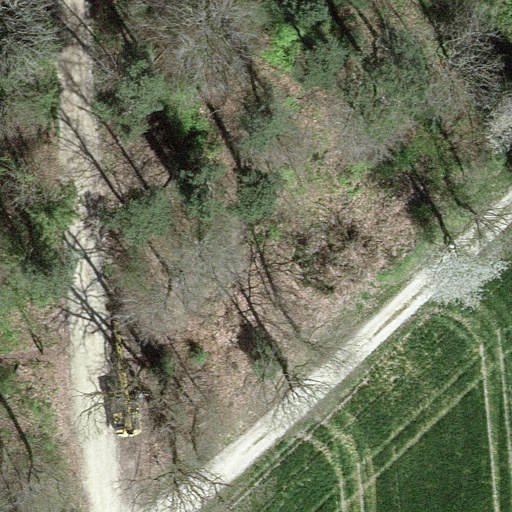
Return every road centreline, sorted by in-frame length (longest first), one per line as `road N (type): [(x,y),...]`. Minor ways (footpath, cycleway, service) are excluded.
road 1 (track): [(108,511),(81,0)]
road 2 (track): [(511,216),(206,511)]
